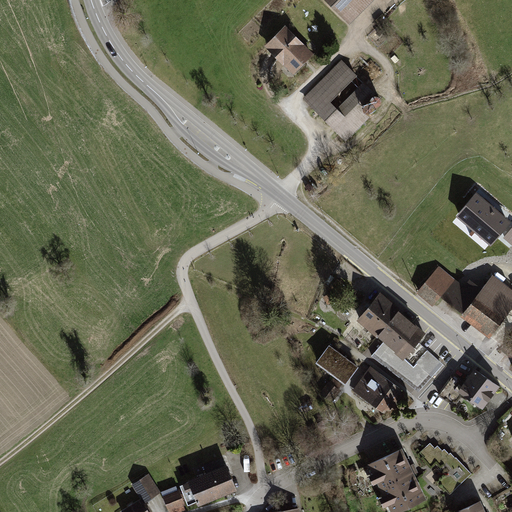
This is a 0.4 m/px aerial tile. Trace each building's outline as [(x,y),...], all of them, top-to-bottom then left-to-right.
[(375,0),(322,0),(349,26),(375,0)] [(286,28),(264,48),(291,77),(313,56),(286,28)] [(376,94),(341,60),(302,100),(346,143),(371,118),(362,108),(376,94)] [(376,106),(378,107),(380,107),(381,106),(383,105),(384,104),(384,102),(384,101),(384,99),(382,98),(381,97),(379,96),(378,97),(376,97),(375,99),(374,100),(374,102),(374,104),(375,105),(376,106)] [(368,114),(370,114),(372,114),(373,114),(375,113),(376,111),(376,110),(376,108),(376,106),(375,105),(373,104),(371,104),(370,104),(368,105),(367,106),(366,108),(366,109),(366,111),(367,112),(368,114)] [(476,194),(456,217),(491,246),(511,223),(476,194)] [(511,228),(503,239),(511,246),(511,228)] [(441,296),(456,279),(439,265),(418,291),(434,305),(441,296)] [(331,274),(325,282),(328,285),(335,277),(331,274)] [(511,308),(511,288),(493,274),(483,287),(463,312),(462,314),(490,337),(511,308)] [(463,312),(483,287),(471,278),(465,285),(456,279),(441,296),(463,312)] [(399,308),(400,307),(380,291),(357,319),(377,335),(378,333),(399,308)] [(331,292),(323,296),(327,305),(335,301),(331,292)] [(427,331),(399,308),(378,333),(385,340),(396,349),(395,351),(404,358),(419,341),(427,331)] [(396,349),(385,340),(372,355),(420,392),(444,364),(419,341),(404,358),(395,351),(396,349)] [(330,343),(317,360),(346,382),(359,365),(330,343)] [(401,388),(371,366),(354,390),(384,411),(387,407),(391,410),(398,399),(395,397),(401,388)] [(500,385),(475,367),(464,381),(459,388),(464,392),(484,406),(500,385)] [(459,388),(464,381),(454,374),(439,394),(449,401),(458,401),(464,392),(459,388)] [(341,390),(329,381),(319,395),(331,403),(341,390)] [(435,448),(431,443),(421,451),(432,464),(436,460),(441,465),(443,463),(449,470),(461,483),(471,473),(456,456),(455,457),(451,452),(449,454),(445,449),(443,450),(438,445),(435,448)] [(404,448),(371,463),(374,471),(369,473),(374,483),(378,481),(383,493),(380,495),(384,505),(390,503),(394,511),(395,511),(427,498),(404,448)] [(227,462),(188,479),(189,480),(180,484),(188,504),(197,500),(199,504),(238,488),(227,462)] [(461,483),(449,470),(438,480),(449,493),(461,483)] [(149,474),(132,484),(141,498),(144,503),(161,492),(149,474)] [(179,489),(163,495),(169,510),(185,504),(179,489)] [(141,498),(121,511),(149,511),(144,503),(141,498)] [(487,511),(481,498),(456,510),(456,511),(487,511)]
